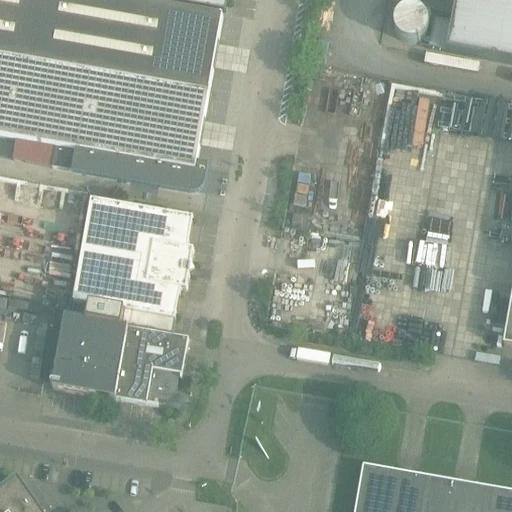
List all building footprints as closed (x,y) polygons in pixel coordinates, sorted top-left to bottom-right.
[(120,0),(0,0),(0,58),(209,95),(223,18),(120,0)] [(139,0),(225,15),(226,15),(228,0),(139,0)] [(511,0),(457,0),(453,26),(434,22),(428,51),(511,67),(511,0)] [(0,139),(56,149),(52,170),(72,174),(72,176),(191,197),(192,197),(193,197),(194,197),(195,196),(196,196),(197,195),(198,195),(199,194),(200,193),(201,192),(202,191),(203,190),(203,188),(203,187),(204,186),(204,185),(205,178),(207,170),(207,167),(197,166),(200,146),(204,123),(209,95),(0,58),(0,139)] [(91,203),(73,305),(89,308),(162,320),(175,323),(181,292),(187,293),(194,252),(188,251),(193,221),(91,203)] [(511,300),(503,348),(504,348),(511,349),(511,300)] [(56,309),(9,301),(8,309),(55,317),(56,309)] [(65,321),(53,392),(99,400),(116,403),(116,402),(157,409),(158,410),(159,408),(154,407),(155,402),(159,403),(161,403),(163,403),(164,403),(166,403),(168,403),(169,402),(171,401),(172,400),(173,399),(175,397),(175,396),(176,394),(176,392),(178,381),(182,381),(184,367),(187,351),(189,341),(159,336),(162,320),(89,308),(86,324),(65,321)] [(511,511),(511,494),(363,468),(355,511),(511,511)] [(0,511),(38,511),(19,485),(0,498),(0,511)]
